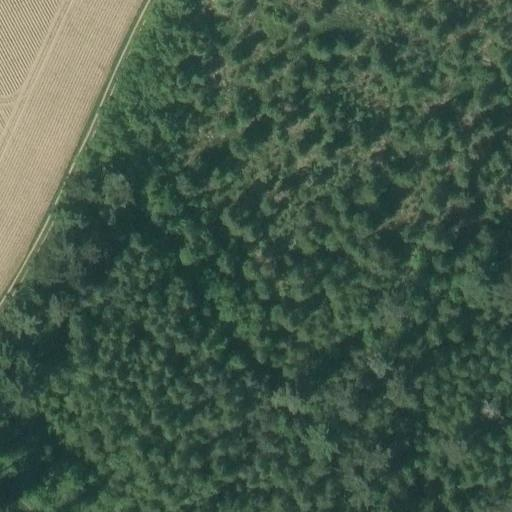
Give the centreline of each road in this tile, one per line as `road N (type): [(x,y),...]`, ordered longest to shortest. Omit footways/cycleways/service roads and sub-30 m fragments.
road 1 (track): [(511,4),(128,193),(0,401)]
road 2 (track): [(128,193),(366,511)]
road 3 (track): [(145,0),(0,299)]
road 4 (track): [(511,266),(271,385)]
